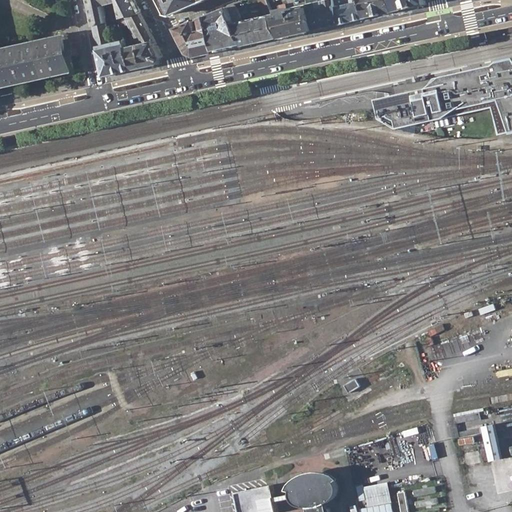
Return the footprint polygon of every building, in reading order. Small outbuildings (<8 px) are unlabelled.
[(89,0),(95,24),(107,21),(106,14),(103,4),(119,0),(122,10),(124,17),(142,12),(135,0),(89,0)] [(174,14),(207,0),(161,0),(168,13),(174,14)] [(234,24),(245,46),(263,42),(268,41),(282,38),(273,16),(266,0),(257,0),(264,16),(238,22),(234,24)] [(339,25),(332,0),(326,0),(319,2),(318,0),(307,0),(308,4),(313,31),(333,26),(339,25)] [(365,19),(360,0),(332,0),(339,25),(365,19)] [(360,0),(365,19),(385,14),(395,12),(390,0),(360,0)] [(390,0),(395,12),(420,7),(426,5),(424,0),(390,0)] [(273,16),(282,38),(313,31),(308,4),(281,11),(282,14),(273,16)] [(227,8),(234,24),(238,22),(237,19),(240,18),(234,5),(227,8)] [(237,48),(245,46),(234,24),(227,8),(206,17),(215,53),(237,48)] [(117,18),(124,17),(122,10),(106,14),(107,21),(117,18)] [(140,43),(137,43),(129,46),(137,68),(161,62),(164,55),(142,12),(124,17),(127,24),(130,23),(140,43)] [(121,26),(127,24),(124,17),(117,18),(121,26)] [(194,55),(197,57),(215,53),(206,17),(177,29),(189,53),(194,55)] [(107,21),(95,24),(96,28),(99,45),(112,42),(112,41),(111,37),(107,21)] [(0,87),(74,70),(74,72),(78,69),(78,68),(76,68),(68,35),(69,35),(67,30),(64,31),(65,33),(0,47),(0,87)] [(99,45),(106,75),(137,68),(129,46),(126,38),(124,35),(111,37),(112,41),(112,42),(99,45)] [(420,56),(419,52),(409,55),(400,57),(401,61),(420,56)] [(378,99),(382,118),(387,121),(388,116),(391,115),(391,116),(398,120),(399,128),(493,107),(498,135),(511,131),(511,57),(500,60),(496,64),(442,76),(429,88),(395,95),(378,99)] [(404,82),(405,86),(415,84),(425,82),(424,78),(404,82)] [(457,423),(450,425),(453,438),(460,437),(457,423)] [(483,426),(491,461),(502,458),(495,424),(483,426)] [(299,504),(309,507),(310,511),(309,511),(331,511),(331,509),(328,508),(328,503),(335,498),(339,492),(339,486),(337,481),(332,478),(328,476),(318,475),(311,476),(298,482),(293,487),(292,493),(294,500),(299,504)] [(369,506),(363,507),(363,511),(394,511),(391,482),(359,485),(360,494),(368,493),(369,506)] [(273,485),(237,492),(241,511),(278,511),(279,511),(273,485)] [(414,490),(415,496),(437,492),(436,486),(414,490)] [(401,511),(409,511),(406,491),(398,492),(401,511)] [(416,501),(418,507),(438,503),(437,497),(416,501)]
